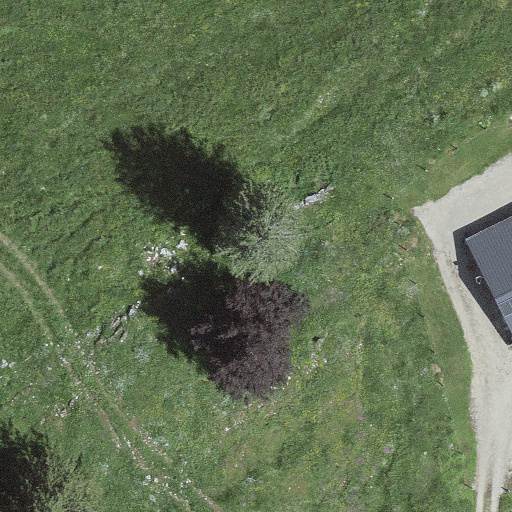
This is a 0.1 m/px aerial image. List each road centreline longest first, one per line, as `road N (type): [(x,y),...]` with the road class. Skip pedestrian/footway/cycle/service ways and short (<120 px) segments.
road 1 (track): [(506,394),(441,219),(511,184)]
road 2 (track): [(511,388),(499,413),(487,511)]
